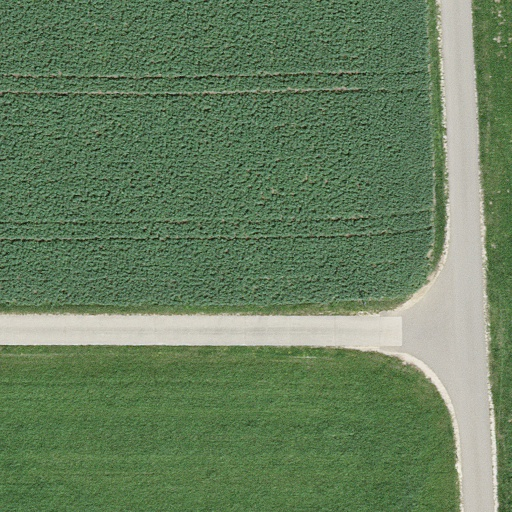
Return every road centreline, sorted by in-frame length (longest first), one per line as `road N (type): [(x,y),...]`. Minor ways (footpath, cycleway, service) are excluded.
road 1 (unclassified): [(454,0),(478,511)]
road 2 (track): [(0,333),(469,337)]
